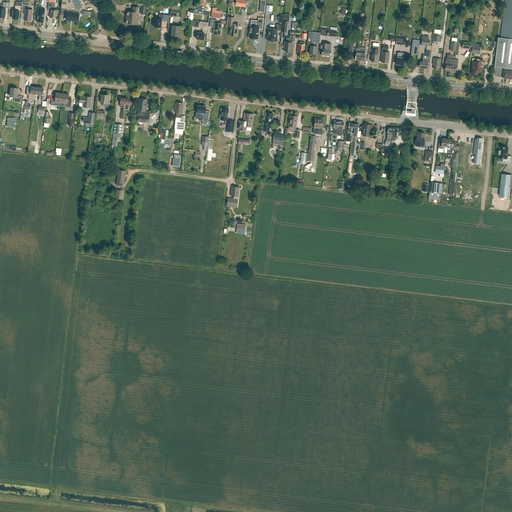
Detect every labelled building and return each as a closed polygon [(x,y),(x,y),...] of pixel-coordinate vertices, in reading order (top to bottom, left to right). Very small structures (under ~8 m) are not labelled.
[(0,17),(4,18),(5,9),(6,9),(6,8),(9,8),(9,0),(5,0),(6,2),(3,2),(3,5),(2,8),(0,8),(0,17)] [(85,8),(81,0),(61,0),(61,8),(66,9),(65,16),(66,16),(66,19),(78,21),(79,10),(85,8)] [(511,0),(504,0),(500,38),(498,38),(493,77),(511,79),(511,71),(511,0)] [(19,11),(20,11),(21,12),(22,4),(21,4),(21,2),(15,1),(14,10),(13,10),(12,19),(18,19),(19,11)] [(137,6),(141,6),(141,10),(145,11),(146,2),(138,1),(137,6)] [(22,4),(21,12),(21,13),(24,14),(23,20),(31,21),(32,10),(28,9),(29,5),(22,4)] [(37,14),(36,16),(37,16),(36,21),(37,21),(37,22),(40,22),(43,22),(44,16),(45,6),(38,5),(37,13),(37,14)] [(54,10),(54,6),(51,5),(50,9),(50,12),(50,18),(56,18),(56,15),(57,15),(58,10),(54,10)] [(126,24),(134,25),(137,25),(139,8),(133,7),(132,12),(127,12),(126,17),(127,17),(126,24)] [(161,21),(168,22),(169,16),(159,15),(159,19),(150,18),(150,23),(154,23),(154,27),(161,28),(161,21)] [(227,25),(230,25),(229,36),(237,37),(238,24),(234,24),(234,18),(228,17),(227,25)] [(262,29),(263,23),(264,19),(259,18),(258,27),(250,26),(249,38),(257,39),(258,28),(262,29)] [(221,35),(222,24),(216,23),(217,21),(210,20),(210,27),(214,28),(213,34),(221,35)] [(203,22),(202,28),(202,33),(197,33),(196,40),(203,40),(204,34),(206,34),(208,23),(203,22)] [(281,31),(281,25),(276,24),(276,29),(268,28),(267,40),(275,41),(277,30),(281,31)] [(179,39),(180,27),(172,26),(171,38),(179,39)] [(319,44),(320,33),(312,32),(310,46),(309,54),(316,55),(317,46),(317,44),(319,44)] [(292,38),(292,35),(289,35),(288,37),(286,37),(285,42),(284,42),(283,51),(291,52),(291,47),(293,47),(294,38),(292,38)] [(428,39),(428,36),(422,35),(422,39),(421,39),(421,45),(429,46),(430,40),(428,39)] [(360,61),(361,46),(362,41),(358,41),(357,52),(356,52),(356,53),(355,53),(354,53),(354,55),(355,56),(355,60),(360,61)] [(362,41),(361,46),(360,61),(364,61),(365,54),(365,47),(369,47),(370,42),(366,41),(366,42),(362,41)] [(330,50),(331,44),(323,43),(322,45),(320,45),(320,49),(322,49),(321,55),(330,56),(330,50)] [(388,63),(389,52),(387,52),(388,46),(382,45),(382,49),(381,62),(388,63)] [(479,54),(480,47),(472,46),(471,53),(479,54)] [(429,56),(430,51),(426,50),(425,55),(423,55),(422,62),(420,62),(419,67),(427,68),(427,63),(429,63),(430,56),(429,56)] [(404,58),(405,53),(398,52),(397,57),(396,64),(404,65),(405,58),(404,58)] [(449,67),(449,71),(454,72),(454,70),(456,70),(457,60),(450,59),(450,61),(450,63),(449,67)] [(477,75),(477,70),(482,71),(482,67),(483,60),(478,59),(478,62),(472,61),(470,74),(477,75)] [(35,100),(36,94),(37,87),(31,87),(30,93),(29,93),(28,99),(32,100),(35,100)] [(18,98),(17,97),(18,88),(11,88),(10,97),(14,97),(14,102),(21,102),(21,96),(18,96),(18,98)] [(61,103),(62,94),(56,93),(55,99),(51,99),(51,105),(57,106),(57,102),(61,103)] [(62,94),(61,103),(65,103),(64,107),(71,107),(71,101),(68,101),(69,95),(62,94)] [(108,107),(109,104),(108,104),(109,95),(101,95),(100,103),(103,103),(102,106),(108,107)] [(91,97),(84,96),(84,97),(80,97),(79,103),(83,103),(83,107),(90,108),(91,97)] [(123,107),(123,109),(126,109),(128,109),(129,105),(131,105),(131,102),(128,101),(128,99),(121,98),(120,104),(119,106),(120,107),(122,107),(123,107)] [(149,117),(144,116),(145,112),(147,99),(139,99),(137,121),(148,122),(149,117)] [(176,115),(174,129),(175,129),(182,130),(183,122),(185,122),(186,116),(181,116),(180,116),(180,113),(182,113),(183,103),(182,103),(177,102),(177,103),(175,103),(174,112),(176,112),(176,115)] [(208,121),(209,112),(205,111),(206,107),(197,106),(197,112),(196,112),(195,118),(200,118),(199,120),(202,121),(208,121)] [(233,132),(235,121),(227,120),(228,109),(221,109),(220,120),(226,121),(224,131),(233,132)] [(89,113),(89,118),(84,118),(83,123),(86,123),(85,126),(93,127),(94,113),(89,113)] [(251,127),(253,114),(245,113),(244,122),(240,121),(238,130),(246,131),(246,127),(251,127)] [(272,124),(273,114),(265,113),(264,123),(263,123),(262,131),(268,132),(269,124),(272,124)] [(296,130),(296,127),(296,122),(295,122),(296,117),(289,116),(288,129),(285,128),(284,136),(287,136),(288,130),(295,131),(294,137),(299,137),(299,130),(296,130)] [(321,134),(323,119),(315,118),(313,134),(321,134)] [(121,134),(122,124),(115,124),(113,136),(112,144),(115,145),(116,136),(120,137),(121,134)] [(372,130),(373,125),(371,125),(365,124),(364,126),(362,126),(361,130),(363,130),(362,135),(369,136),(370,130),(372,130)] [(425,141),(424,140),(425,133),(418,132),(417,140),(416,140),(415,146),(420,147),(420,146),(424,146),(425,141)] [(102,141),(102,138),(97,138),(98,134),(95,133),(95,137),(93,146),(101,147),(102,141)] [(283,146),(284,135),(274,134),(272,144),(279,145),(278,150),(281,150),(282,146),(283,146)] [(315,146),(316,136),(310,135),(309,146),(307,160),(313,161),(315,146)] [(475,139),(473,154),(474,155),(474,156),(473,162),(473,163),(480,164),(483,138),(476,138),(476,139),(475,139)] [(447,147),(448,139),(442,139),(441,143),(439,142),(438,148),(443,149),(444,147),(447,147)] [(454,140),(448,139),(447,147),(450,147),(450,150),(454,150),(453,159),(457,159),(458,154),(460,143),(454,143),(454,140)] [(447,147),(446,158),(453,159),(454,150),(450,150),(450,147),(447,147)] [(499,147),(498,158),(503,159),(503,162),(510,162),(511,156),(507,156),(508,147),(499,147)] [(124,183),(125,171),(118,170),(116,185),(122,186),(122,183),(124,183)] [(501,174),(499,196),(508,197),(509,188),(511,188),(511,178),(511,175),(510,175),(501,174)] [(438,183),(430,182),(429,192),(437,193),(438,183)] [(238,197),(239,188),(233,187),(233,188),(232,188),(231,196),(234,196),(233,199),(228,198),(227,203),(230,204),(230,203),(237,204),(238,199),(237,199),(237,197),(238,197)] [(244,234),(245,224),(237,223),(236,233),(244,234)]
